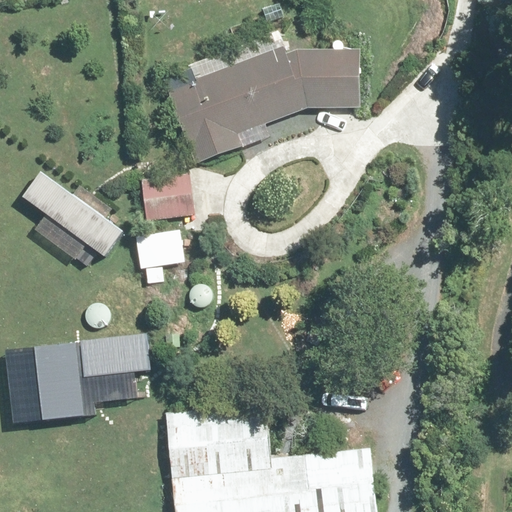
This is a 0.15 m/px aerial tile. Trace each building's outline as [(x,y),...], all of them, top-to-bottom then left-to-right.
[(193,72),(166,81),(198,167),(244,150),(239,138),(308,110),(363,110),(363,53),(289,52),(283,34),(191,67),(193,72)] [(44,174),(24,201),(106,260),(125,234),(44,174)] [(191,178),(145,180),(147,220),(194,218),(191,178)] [(194,308),(196,309),(207,309),(209,308),(211,306),(213,304),(214,302),(215,300),(216,298),(216,296),(216,293),(216,291),(215,289),(214,286),(213,285),(211,283),(209,281),(207,280),(204,280),(202,279),(200,279),(197,280),(195,281),(193,282),(191,283),(189,285),(188,287),(187,289),(186,292),(186,294),(186,297),(187,299),(188,301),(189,303),(190,305),(192,307),(194,308)] [(271,407),(184,415),(192,511),(379,511),(374,453),(276,462),(271,407)]
